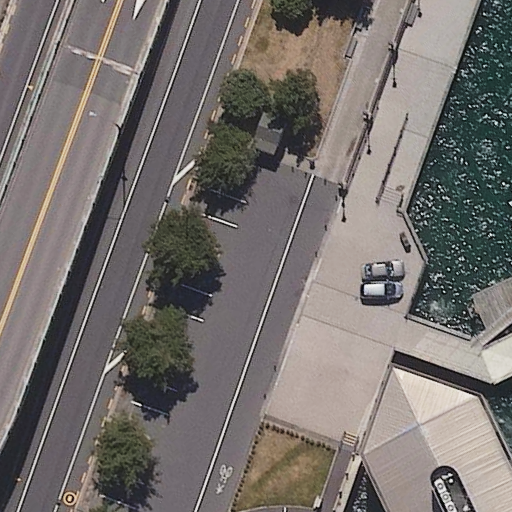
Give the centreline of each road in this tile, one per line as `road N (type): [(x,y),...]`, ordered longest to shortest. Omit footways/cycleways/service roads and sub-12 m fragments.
road 1 (secondary): [(217,0),(37,511)]
road 2 (secondary): [(123,0),(0,343)]
road 3 (secondary): [(0,120),(41,0)]
